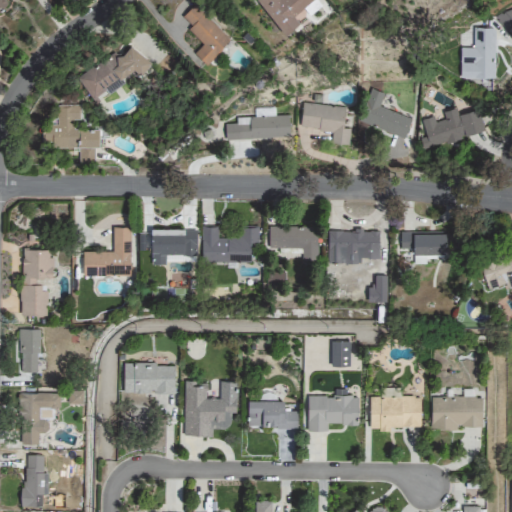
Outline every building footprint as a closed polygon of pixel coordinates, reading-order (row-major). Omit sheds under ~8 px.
[(0,0),(0,10),(8,2),(5,0),(0,0)] [(299,23),(294,16),(304,9),(308,15),(320,7),(315,0),(257,0),(283,35),(299,23)] [(203,46),(194,54),(205,65),(230,42),(194,5),(182,16),(191,26),(187,29),(203,46)] [(511,25),(511,11),(498,10),(496,23),(511,25)] [(460,77),(494,77),(494,29),(473,29),(473,63),(460,62),(460,77)] [(137,74),(149,66),(134,44),(118,55),(115,51),(76,77),(93,101),(122,81),(120,78),(134,69),(137,74)] [(404,138),(411,118),(379,107),(383,94),(369,89),(358,122),(404,138)] [(345,108),(302,103),(299,128),(332,131),(331,143),(348,145),(350,129),(343,128),(345,108)] [(99,129),(73,129),(73,119),(79,119),(79,105),(56,105),(56,124),(42,124),(42,146),(78,146),(78,162),(94,162),(94,147),(99,147),(99,129)] [(478,109),(458,115),(456,108),(443,112),(445,119),(435,122),(433,116),(421,120),(426,136),(419,138),(423,149),(484,131),(478,109)] [(274,116),(274,109),(255,109),(255,117),(274,116)] [(289,138),(288,116),(235,118),(236,124),(224,124),(225,140),(289,138)] [(250,262),(250,242),(258,242),(258,226),(239,226),(239,237),(217,237),(217,226),(201,226),(201,262),(250,262)] [(316,260),(316,226),(267,226),(267,247),(302,247),(302,260),(316,260)] [(82,251),(82,275),(129,276),(130,227),(112,227),(112,251),(82,251)] [(196,228),(151,228),(150,253),(196,254),(196,228)] [(339,252),(379,252),(380,230),(326,229),(325,245),(339,245),(339,252)] [(413,253),(446,254),(446,233),(400,232),(400,248),(413,248),(413,253)] [(46,315),(47,287),(51,287),(52,249),(22,249),(20,314),(46,315)] [(487,288),(504,283),(505,287),(511,284),(511,249),(479,260),(487,288)] [(19,372),(38,371),(37,329),(19,329),(19,372)] [(331,365),(349,365),(349,340),(330,340),(331,365)] [(174,364),(123,363),(122,392),(174,393),(174,364)] [(182,434),(211,436),(212,427),(230,428),(230,412),(235,413),(236,381),(220,381),(219,398),(206,398),(206,382),(184,381),(182,434)] [(306,430),(327,430),(327,423),(357,424),(358,396),(346,395),(346,388),(333,388),(333,395),(307,395),(306,430)] [(83,390),(67,390),(67,403),(82,403),(83,390)] [(59,392),(19,393),(21,443),(38,443),(38,432),(47,432),(47,417),(53,417),(52,407),(59,407),(59,392)] [(369,429),(389,429),(389,427),(420,426),(419,396),(369,396),(369,429)] [(430,396),(430,429),(456,429),(456,426),(481,426),(482,396),(430,396)] [(276,428),(296,429),(297,411),(283,411),(283,400),(247,400),(247,425),(276,425),(276,428)] [(47,472),(42,472),(42,455),(23,455),(22,505),(46,506),(47,472)] [(253,500),(253,511),(304,511),(305,511),(302,511),(270,511),(270,500),(253,500)]
